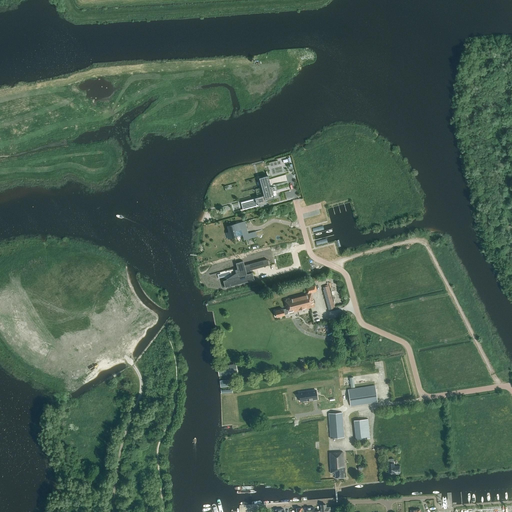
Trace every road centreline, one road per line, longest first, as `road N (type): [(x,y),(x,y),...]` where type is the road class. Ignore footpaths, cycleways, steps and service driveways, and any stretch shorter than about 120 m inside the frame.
road 1 (unclassified): [(328,262),(425,241),(500,386)]
road 2 (unclassified): [(328,262),(345,275),(359,324),(403,342),(424,398)]
road 3 (unclassified): [(113,511),(118,461),(140,394),(134,365)]
road 4 (unclassified): [(388,500),(266,506)]
